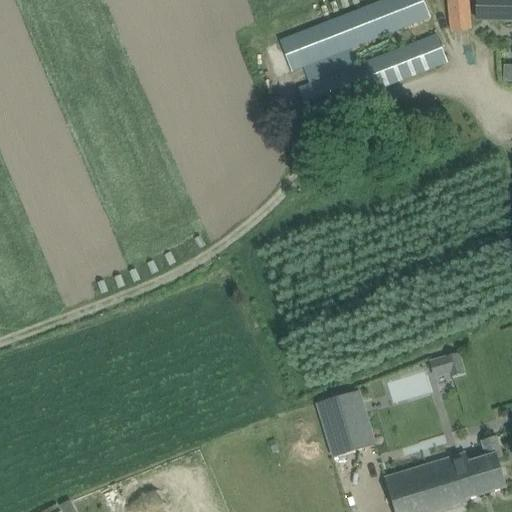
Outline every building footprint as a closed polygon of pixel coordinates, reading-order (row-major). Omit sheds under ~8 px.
[(389,0),(280,43),(292,74),(429,18),(422,0),(389,0)] [(448,0),(450,32),(473,32),(470,0),(448,0)] [(511,0),(475,0),(475,19),(511,19),(511,0)] [(437,36),(298,90),(310,120),(447,64),(437,36)] [(511,81),(511,65),(503,65),(502,82),(511,81)] [(447,358),(451,374),(452,376),(464,373),(458,355),(447,358)] [(317,406),(333,460),(377,447),(360,392),(317,406)] [(394,511),(448,511),(467,506),(466,501),(507,489),(498,459),(503,458),(497,438),(482,442),(487,458),(468,464),(465,454),(384,480),(394,511)] [(76,511),(70,501),(60,507),(62,511),(76,511)]
